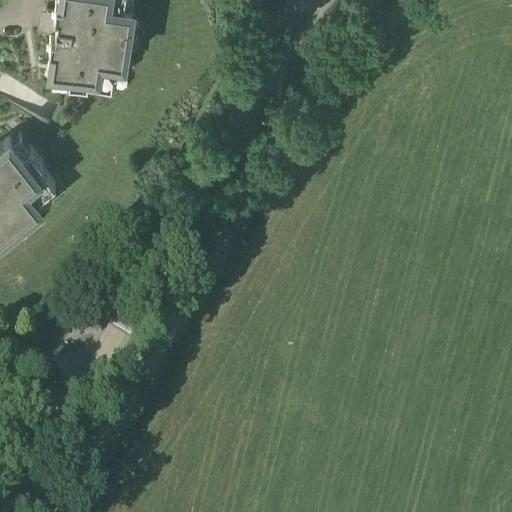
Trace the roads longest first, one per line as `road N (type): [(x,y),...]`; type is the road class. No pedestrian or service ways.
road 1 (secondary): [(87,377),(318,0)]
road 2 (secondary): [(11,511),(87,377)]
